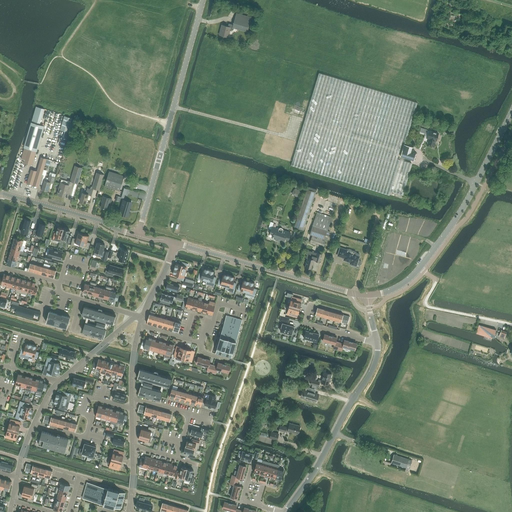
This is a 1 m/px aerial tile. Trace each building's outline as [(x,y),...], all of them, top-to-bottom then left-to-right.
[(240,17),(235,16),(233,25),(229,23),(228,26),(222,25),(219,35),(228,37),(230,31),(234,29),(234,28),(238,29),(238,30),(239,32),(244,33),(246,32),(247,32),(251,17),(241,14),(240,17)] [(319,73),(291,165),(389,195),(392,188),(404,192),(410,171),(391,165),(398,143),(405,145),(417,103),(319,73)] [(73,118),(64,116),(60,130),(68,132),(73,118)] [(24,148),(37,151),(44,126),(31,122),(24,148)] [(436,141),(438,134),(429,131),(427,138),(429,139),(427,144),(434,145),(435,140),(436,141)] [(404,145),(400,157),(413,161),(416,152),(415,152),(413,151),(414,148),(404,145)] [(32,165),(33,160),(37,151),(24,148),(21,159),(24,160),(23,163),(32,165)] [(46,160),(47,159),(41,157),(37,171),(31,169),(27,183),(38,187),(45,165),(46,160)] [(78,184),(82,168),(74,166),(70,181),(68,181),(67,184),(60,182),(57,195),(65,197),(66,191),(69,192),(72,182),(78,184)] [(119,191),(124,176),(109,171),(104,187),(119,191)] [(44,180),(42,189),(42,190),(47,192),(47,191),(48,191),(50,183),(53,183),(55,177),(56,174),(50,172),(49,175),(47,181),(44,180)] [(99,190),(104,174),(96,172),(92,188),(99,190)] [(307,189),(294,227),(302,230),(303,230),(316,192),(317,189),(308,187),(307,189)] [(91,196),(93,190),(87,188),(85,194),(82,193),(80,201),(86,203),(89,195),(91,196)] [(110,203),(111,199),(103,196),(101,202),(102,202),(101,208),(104,209),(104,208),(108,209),(110,202),(110,203)] [(123,200),(118,214),(127,216),(129,210),(131,210),(129,209),(131,204),(122,202),(123,200)] [(332,222),(333,218),(317,212),(314,219),(315,219),(310,234),(313,235),(310,243),(322,247),(321,248),(323,249),(329,232),(328,231),(331,222),(332,222)] [(30,237),(32,229),(29,228),(31,221),(24,219),(21,232),(27,234),(26,236),(30,237)] [(270,222),(268,228),(271,229),(270,233),(273,235),(272,238),(284,242),(285,239),(288,240),(291,233),(283,230),(283,229),(282,228),(281,228),(280,228),(279,229),(272,226),(273,223),(270,222)] [(37,231),(34,230),(32,237),(36,238),(36,234),(43,236),(45,225),(39,223),(37,231)] [(51,238),(51,239),(60,242),(61,238),(64,229),(58,227),(56,233),(53,232),(51,238)] [(64,229),(61,238),(67,240),(66,242),(69,243),(71,237),(68,236),(69,231),(64,229)] [(80,244),(83,234),(77,233),(76,239),(73,238),(71,244),(74,245),(75,242),(80,244)] [(83,234),(80,244),(79,246),(85,248),(88,249),(90,243),(87,242),(89,236),(83,234)] [(106,261),(108,252),(103,250),(105,244),(97,242),(95,252),(104,254),(102,260),(106,261)] [(340,247),(337,256),(343,258),(343,260),(346,261),(346,262),(349,263),(349,264),(350,264),(350,265),(355,267),(355,266),(357,266),(357,264),(360,265),(361,261),(359,260),(360,256),(359,256),(360,254),(356,252),(347,249),(340,247)] [(61,260),(63,252),(57,251),(53,250),(49,249),(47,255),(46,255),(45,258),(51,260),(52,257),(61,260)] [(122,250),(119,260),(125,262),(126,259),(127,259),(129,255),(128,255),(128,251),(122,250)] [(308,258),(305,266),(306,267),(309,268),(309,267),(312,268),(314,260),(320,262),(322,254),(322,252),(318,251),(317,252),(317,254),(308,251),(306,258),(308,258)] [(17,261),(8,258),(6,264),(18,267),(20,261),(17,261)] [(174,269),(186,272),(188,263),(182,262),(181,265),(176,263),(175,266),(174,269)] [(42,267),(41,266),(36,265),(34,272),(40,273),(42,267)] [(122,275),(123,269),(110,265),(108,271),(106,271),(105,274),(113,276),(113,273),(122,275)] [(47,275),(48,268),(42,267),(40,273),(47,275)] [(48,268),(47,275),(54,277),(56,271),(48,268)] [(183,281),(186,272),(174,269),(173,272),(173,274),(178,276),(177,279),(183,281)] [(206,281),(209,270),(206,269),(204,269),(202,274),(199,273),(197,279),(206,281)] [(209,270),(206,281),(205,284),(211,285),(211,283),(214,284),(216,278),(213,277),(215,272),(212,271),(212,270),(209,270)] [(0,284),(6,286),(9,275),(4,274),(3,278),(0,277),(0,284)] [(226,287),(229,275),(226,274),(226,275),(224,274),(222,279),(219,278),(217,285),(226,287)] [(11,288),(14,277),(9,275),(6,286),(11,288)] [(229,275),(226,287),(225,289),(231,291),(231,289),(234,290),(236,283),(233,282),(234,278),(232,277),(232,276),(229,275)] [(16,289),(20,278),(14,277),(11,288),(16,289)] [(21,293),(25,280),(20,278),(16,289),(16,292),(21,293)] [(27,292),(30,281),(25,280),(21,293),(26,295),(27,292)] [(246,293),(249,281),(246,280),(246,281),(244,280),(242,285),(239,284),(237,290),(246,293)] [(36,283),(30,281),(27,292),(36,295),(37,288),(34,287),(36,283)] [(249,281),(246,293),(245,295),(251,297),(251,294),(254,295),(256,289),(253,288),(254,283),(252,283),(252,282),(249,281)] [(92,295),(96,284),(91,282),(90,285),(90,284),(87,294),(92,295)] [(179,286),(168,282),(167,285),(166,285),(165,288),(166,288),(166,289),(177,292),(179,286)] [(108,300),(111,288),(106,287),(106,289),(105,289),(103,298),(108,300)] [(111,288),(108,300),(114,301),(114,300),(117,301),(119,294),(116,293),(116,292),(111,291),(112,288),(111,288)] [(173,298),(176,299),(176,297),(162,293),(160,300),(172,303),(173,298)] [(289,305),(299,308),(302,299),(292,296),(289,305)] [(206,313),(209,303),(188,297),(185,308),(206,313)] [(209,301),(209,303),(206,313),(212,315),(215,303),(209,301)] [(31,311),(32,310),(25,308),(21,307),(13,304),(11,308),(16,310),(15,312),(20,314),(19,314),(23,315),(28,316),(28,317),(33,318),(35,312),(31,311)] [(297,317),(299,308),(289,305),(287,314),(297,317)] [(113,324),(116,316),(84,307),(82,315),(106,322),(96,319),(94,325),(87,323),(89,317),(86,316),(83,331),(104,337),(106,329),(105,329),(107,322),(113,324)] [(322,316),(324,309),(317,307),(315,314),(322,316)] [(67,328),(70,317),(49,311),(46,322),(67,328)] [(333,319),(335,313),(329,311),(327,318),(333,319)] [(341,322),(343,315),(335,313),(333,319),(341,322)] [(343,315),(341,322),(348,324),(349,317),(343,315)] [(231,358),(242,320),(226,316),(215,353),(231,358)] [(175,321),(173,330),(178,332),(181,323),(175,321)] [(293,327),(294,326),(283,323),(280,331),(291,334),(293,329),(294,329),(294,327),(293,327)] [(493,339),(496,330),(479,325),(476,334),(493,339)] [(317,342),(319,334),(309,331),(306,330),(304,338),(308,339),(308,340),(311,341),(312,341),(317,342)] [(337,350),(339,342),(335,341),(337,338),(325,334),(323,341),(334,344),(333,349),(337,350)] [(149,350),(152,338),(149,337),(149,339),(147,338),(146,339),(143,339),(141,345),(144,346),(144,348),(149,350)] [(154,351),(158,340),(152,338),(149,350),(154,351)] [(158,340),(154,351),(159,353),(163,341),(158,340)] [(339,342),(337,350),(341,351),(342,346),(355,350),(357,343),(350,341),(347,340),(346,340),(344,340),(343,344),(339,342)] [(165,354),(168,343),(163,341),(159,353),(165,354)] [(28,359),(29,356),(32,344),(29,344),(26,343),(25,348),(22,348),(20,354),(23,355),(22,357),(28,359)] [(168,343),(165,354),(170,356),(173,344),(172,344),(168,343)] [(32,344),(29,356),(37,359),(39,352),(36,352),(38,347),(35,346),(35,345),(32,344)] [(183,359),(186,348),(182,347),(182,348),(177,346),(174,356),(177,357),(176,359),(182,361),(183,359)] [(73,359),(75,352),(61,348),(59,355),(73,359)] [(186,348),(183,359),(192,361),(194,351),(189,350),(189,349),(186,348)] [(45,365),(48,366),(59,369),(60,366),(60,364),(55,362),(56,359),(50,357),(49,360),(47,360),(45,365)] [(211,372),(213,365),(209,364),(210,360),(205,359),(198,357),(196,363),(208,367),(207,371),(211,372)] [(100,371),(103,360),(99,359),(98,359),(98,361),(94,360),(93,366),(96,367),(95,369),(96,370),(96,369),(100,371)] [(105,375),(108,362),(103,360),(100,371),(99,373),(105,375)] [(110,376),(114,363),(108,362),(105,375),(110,376)] [(213,365),(211,372),(215,374),(216,369),(228,373),(230,366),(223,365),(223,364),(218,362),(217,366),(213,365)] [(119,365),(116,375),(122,377),(121,377),(122,377),(125,366),(125,367),(119,365)] [(59,369),(48,366),(45,374),(52,376),(52,373),(57,374),(58,372),(59,372),(59,369)] [(142,379),(138,394),(160,400),(164,385),(169,387),(171,378),(140,369),(137,377),(142,379)] [(330,378),(332,374),(324,372),(322,381),(318,380),(318,382),(312,380),(310,384),(318,386),(319,382),(328,385),(330,378)] [(20,387),(24,375),(19,374),(15,385),(20,387)] [(24,375),(20,387),(26,388),(29,377),(24,375)] [(31,390),(35,379),(29,377),(26,388),(25,390),(31,392),(31,390)] [(93,383),(94,380),(86,377),(85,381),(74,378),(72,384),(73,385),(73,386),(76,387),(77,386),(84,388),(85,384),(87,384),(88,382),(93,383)] [(35,379),(31,390),(36,391),(39,380),(35,379)] [(39,380),(36,391),(35,393),(41,395),(42,390),(45,391),(47,385),(44,384),(45,382),(42,382),(43,381),(39,380)] [(303,400),(316,404),(319,397),(313,395),(315,391),(308,389),(307,393),(305,392),(303,400)] [(56,395),(55,398),(67,402),(69,393),(63,391),(62,394),(57,393),(56,395)] [(124,402),(126,395),(115,392),(113,399),(124,402)] [(215,401),(216,397),(209,395),(208,399),(206,398),(205,403),(204,405),(208,406),(211,407),(215,408),(217,402),(215,401)] [(197,396),(195,405),(201,406),(202,402),(203,398),(197,396)] [(67,411),(69,402),(67,402),(55,398),(54,401),(55,402),(54,404),(59,405),(58,408),(67,411)] [(18,410),(32,414),(33,411),(32,410),(33,408),(28,407),(29,403),(23,402),(22,405),(20,404),(18,410)] [(101,418),(104,408),(102,407),(102,406),(100,405),(99,405),(95,416),(101,418)] [(144,414),(146,407),(139,405),(137,412),(144,414)] [(150,415),(152,409),(146,407),(146,406),(146,407),(144,414),(150,415)] [(104,408),(101,418),(106,420),(109,408),(106,407),(106,408),(104,408)] [(111,421),(114,411),(112,410),(113,409),(109,408),(106,420),(111,421)] [(157,417),(159,410),(152,409),(150,415),(157,417)] [(31,417),(32,414),(18,410),(16,415),(19,416),(18,419),(24,421),(25,417),(30,419),(31,417)] [(114,411),(110,423),(116,425),(117,423),(120,411),(117,410),(116,411),(114,411)] [(163,419),(165,412),(159,410),(157,417),(163,419)] [(120,411),(117,423),(122,424),(123,422),(126,422),(127,416),(124,415),(125,414),(123,413),(123,412),(120,411)] [(165,412),(163,419),(170,421),(172,414),(165,412)] [(49,424),(51,417),(45,415),(43,422),(49,424)] [(62,427),(64,420),(57,418),(55,425),(62,427)] [(8,428),(18,431),(19,428),(20,422),(10,419),(8,428)] [(69,429),(70,422),(64,420),(62,427),(69,429)] [(70,422),(69,429),(75,431),(77,424),(70,422)] [(296,426),(289,424),(288,427),(280,425),(279,430),(285,432),(285,431),(298,434),(300,426),(296,425),(296,426)] [(140,434),(149,436),(151,431),(154,431),(155,428),(149,427),(148,430),(142,428),(140,434)] [(208,432),(209,429),(202,427),(201,431),(192,428),(190,435),(201,438),(202,433),(205,434),(206,432),(208,432)] [(17,435),(18,431),(8,428),(5,437),(15,440),(17,434),(17,435)] [(65,452),(68,439),(42,431),(38,444),(65,452)] [(277,440),(278,438),(279,434),(271,431),(269,438),(277,440)] [(123,446),(125,440),(113,437),(114,433),(107,432),(106,435),(111,437),(114,438),(112,443),(123,446)] [(148,442),(149,436),(140,434),(138,439),(145,441),(144,444),(150,446),(151,443),(148,442)] [(185,446),(197,450),(199,441),(193,439),(192,442),(187,440),(185,446)] [(88,444),(86,443),(84,443),(84,444),(83,444),(82,450),(79,449),(77,455),(80,456),(81,453),(86,454),(89,445),(87,445),(88,444)] [(90,446),(89,445),(86,454),(86,458),(94,460),(96,453),(92,452),(94,447),(93,446),(93,445),(90,445),(90,446)] [(194,459),(197,450),(185,446),(183,452),(189,454),(188,457),(194,459)] [(112,458),(122,461),(123,459),(122,459),(124,452),(114,449),(112,458)] [(250,462),(253,455),(242,452),(240,459),(250,462)] [(392,461),(391,463),(406,468),(405,471),(408,472),(408,471),(411,460),(408,459),(394,454),(392,461)] [(151,458),(145,456),(144,461),(141,460),(139,466),(148,469),(151,458)] [(122,461),(112,458),(109,457),(107,463),(110,464),(109,467),(119,470),(121,465),(122,461)] [(153,470),(156,459),(151,458),(148,469),(153,470)] [(156,459),(153,470),(158,472),(161,461),(156,459)] [(0,460),(0,467),(10,471),(12,464),(0,460)] [(163,473),(166,462),(161,461),(158,472),(157,474),(162,476),(163,473)] [(257,461),(254,473),(257,474),(259,474),(259,473),(263,461),(262,463),(257,461)] [(259,473),(259,474),(261,475),(264,476),(268,462),(263,461),(259,473)] [(171,464),(166,462),(163,473),(168,475),(171,464)] [(268,462),(264,476),(268,477),(270,477),(270,476),(273,464),(268,462)] [(31,472),(33,465),(26,463),(24,470),(31,472)] [(37,474),(39,467),(33,465),(33,464),(33,465),(31,472),(31,473),(31,472),(37,474)] [(177,465),(171,464),(168,475),(174,477),(177,465)] [(270,476),(270,477),(271,478),(275,479),(279,465),(273,464),(270,476)] [(231,479),(238,481),(239,477),(243,478),(244,473),(246,466),(240,465),(236,476),(232,475),(231,479)] [(279,465),(275,479),(278,480),(280,480),(280,479),(283,469),(278,467),(279,465)] [(44,476),(46,469),(39,467),(37,474),(44,476)] [(184,478),(187,468),(181,467),(180,473),(177,472),(175,478),(178,479),(179,476),(184,478)] [(187,468),(184,478),(184,480),(193,483),(195,477),(192,476),(193,470),(187,468)] [(46,469),(44,476),(50,478),(52,471),(46,469)] [(237,486),(238,481),(231,479),(230,484),(234,485),(231,497),(237,498),(239,491),(241,487),(237,486)] [(104,504),(105,502),(106,496),(109,488),(87,482),(83,498),(104,504)] [(23,490),(35,494),(37,488),(38,485),(32,483),(31,486),(25,485),(23,490)] [(57,488),(68,491),(70,486),(61,483),(59,488),(57,487),(57,488)] [(67,496),(68,491),(57,488),(55,493),(58,494),(67,496)] [(106,496),(123,501),(125,493),(109,488),(106,496)] [(33,499),(35,494),(23,490),(21,496),(28,498),(27,501),(33,503),(34,500),(33,499)] [(120,509),(123,501),(106,496),(105,502),(109,504),(108,506),(120,509)] [(151,511),(152,505),(138,501),(136,508),(151,511)] [(167,511),(169,504),(162,502),(160,509),(167,511)] [(238,511),(239,510),(235,509),(236,505),(231,503),(231,504),(224,502),(223,508),(234,511),(233,511),(238,511)]
